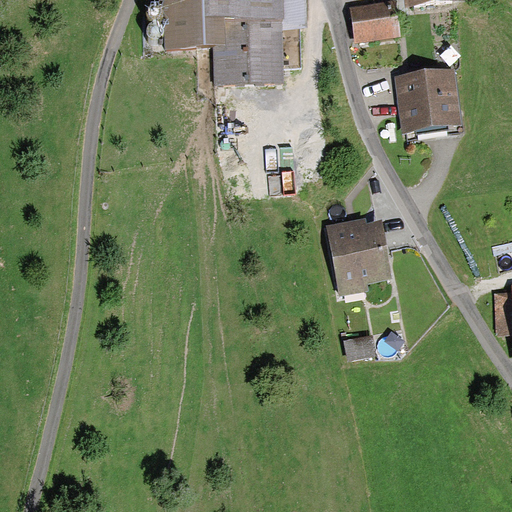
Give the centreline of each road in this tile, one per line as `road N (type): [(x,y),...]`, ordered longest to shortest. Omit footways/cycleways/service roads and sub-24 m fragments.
road 1 (track): [(126,0),(79,173),(68,344),(24,511)]
road 2 (residential): [(321,0),(349,90),(424,255),(511,378)]
